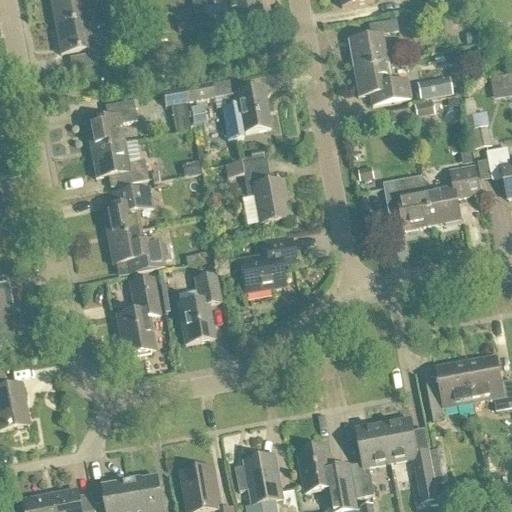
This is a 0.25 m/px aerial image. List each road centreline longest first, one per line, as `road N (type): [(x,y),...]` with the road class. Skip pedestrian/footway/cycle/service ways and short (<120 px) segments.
road 1 (residential): [(6,0),(75,367),(95,395),(131,401),(242,380),(354,290)]
road 2 (residential): [(354,290),(300,0)]
road 3 (residential): [(354,290),(511,259)]
